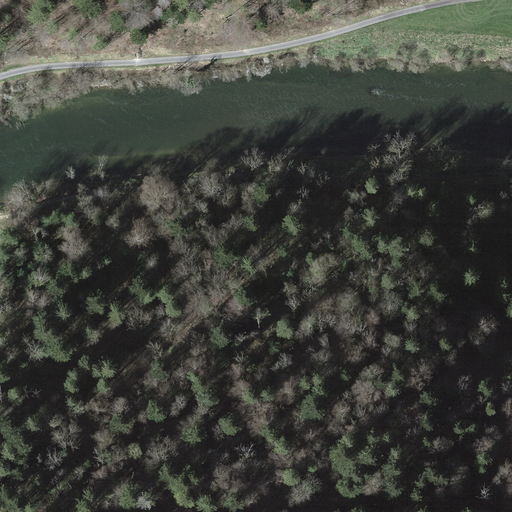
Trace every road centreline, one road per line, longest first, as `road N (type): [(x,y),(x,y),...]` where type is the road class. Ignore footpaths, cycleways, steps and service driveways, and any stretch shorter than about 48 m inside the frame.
road 1 (unclassified): [(0,71),(288,45),(457,0)]
road 2 (track): [(240,511),(387,495),(504,511)]
road 3 (track): [(0,388),(211,316)]
